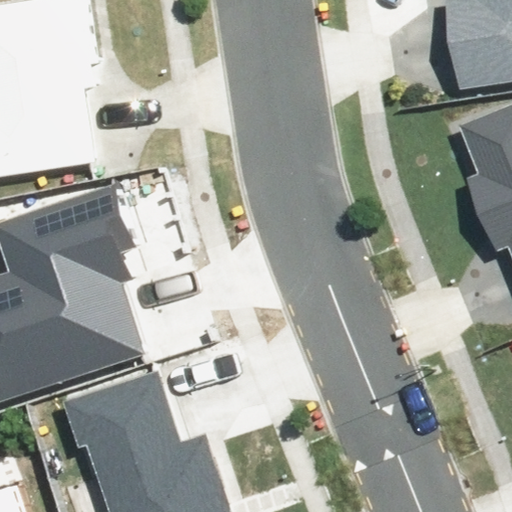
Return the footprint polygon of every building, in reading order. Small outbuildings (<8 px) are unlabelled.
[(0,0),(0,169),(100,152),(87,74),(106,71),(99,26),(94,0),(0,0)] [(511,0),(461,0),(473,80),(511,74),(511,0)] [(511,240),(511,105),(476,121),(497,170),(479,178),(507,243),(511,240)] [(0,393),(161,343),(137,269),(157,263),(128,171),(1,210),(20,268),(0,273),(0,393)] [(249,511),(219,418),(193,427),(170,356),(66,389),(82,439),(96,435),(121,511),(249,511)]
